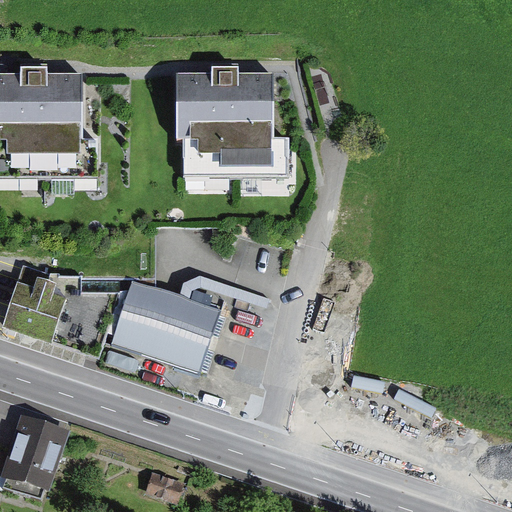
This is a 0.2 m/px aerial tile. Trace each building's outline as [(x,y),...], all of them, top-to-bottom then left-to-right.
[(59,12),(59,42),(165,43),(166,13),(59,12)] [(268,163),(267,95),(235,95),(235,89),(207,89),(207,93),(171,93),(171,159),(182,159),(182,196),(282,195),(282,163),(268,163)] [(0,196),(93,196),(93,158),(74,158),(74,99),(42,99),(42,90),(15,91),(15,95),(0,95),(0,196)] [(53,348),(67,306),(55,302),(58,291),(47,288),(50,277),(22,268),(1,332),(53,348)] [(200,376),(222,314),(133,283),(111,345),(200,376)] [(0,500),(33,511),(44,511),(65,452),(17,436),(0,487),(0,500)] [(140,511),(175,511),(180,499),(147,489),(140,511)]
